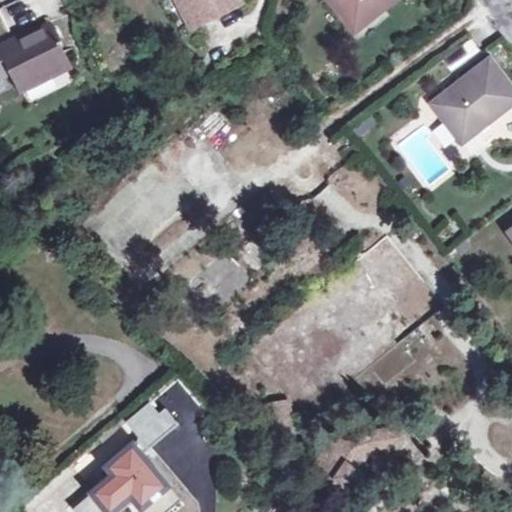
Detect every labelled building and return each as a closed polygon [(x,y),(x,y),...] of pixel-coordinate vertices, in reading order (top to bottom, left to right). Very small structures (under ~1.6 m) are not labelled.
[(176,0),(192,29),(200,26),(185,0),(176,0)] [(185,0),(200,26),(243,4),(241,0),(185,0)] [(330,0),(351,26),(379,4),(383,10),(396,0),(330,0)] [(356,32),(383,10),(379,4),(351,26),(356,32)] [(17,45),(15,40),(0,47),(0,75),(2,79),(15,74),(23,92),(71,68),(51,28),(34,37),(17,45)] [(32,32),(15,40),(17,45),(34,37),(32,32)] [(511,106),(511,86),(492,60),(433,105),(463,144),(511,106)] [(236,135),(224,147),(259,182),(270,171),(236,135)] [(389,454),(392,449),(370,432),(357,450),(349,444),(329,471),(347,486),(353,478),(342,470),(353,455),(375,472),(389,454)] [(392,449),(389,454),(418,451),(417,436),(401,437),(392,449)] [(353,478),(347,486),(358,495),(364,486),(368,489),(379,475),(375,472),(353,455),(342,470),(353,478)] [(289,511),(281,500),(274,511),(289,511)]
